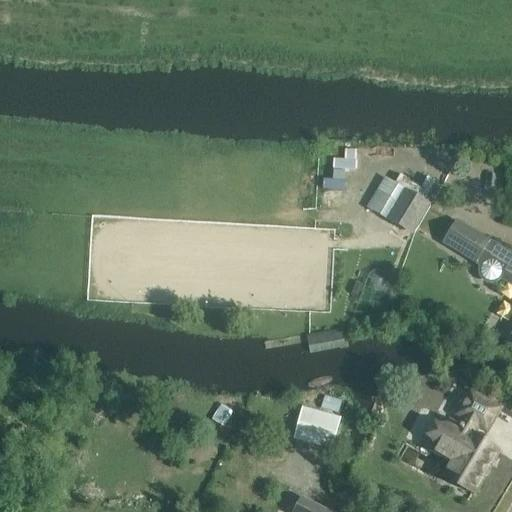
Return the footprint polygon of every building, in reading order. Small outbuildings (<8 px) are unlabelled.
[(357,141),(321,139),(318,187),(335,188),(336,176),(355,177),(357,141)] [(427,204),(416,197),(403,190),(385,220),(412,237),(430,206),(427,204)] [(511,335),(509,341),(511,343),(511,257),(455,223),(442,244),(479,268),(478,271),(479,276),(480,280),(483,283),(487,285),(491,286),(495,285),(498,284),(500,282),(511,288),(511,335)] [(443,476),(474,496),(502,452),(487,445),(503,410),(466,388),(426,452),(405,439),(391,459),(438,486),(443,476)] [(303,409),(295,440),(333,451),(341,419),(303,409)] [(326,511),(302,499),(295,511),(326,511)]
